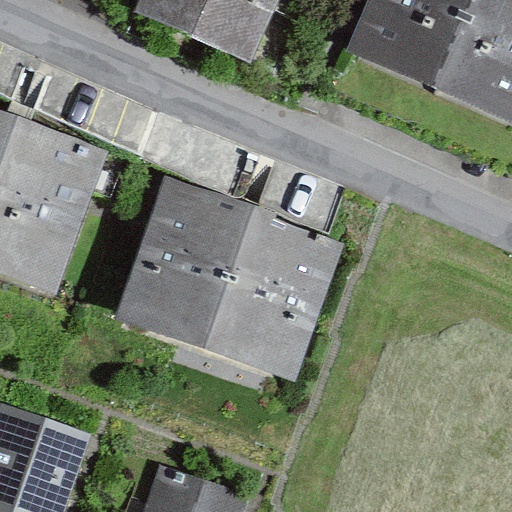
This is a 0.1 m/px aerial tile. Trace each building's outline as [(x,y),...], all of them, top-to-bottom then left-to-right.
[(133,0),(130,8),(233,60),(262,0),(133,0)] [(511,99),(511,0),(364,0),(340,59),(501,127),(511,99)] [(88,159),(0,122),(0,277),(32,291),(88,159)] [(322,251),(160,184),(105,315),(266,383),(322,251)] [(0,412),(0,511),(39,511),(70,444),(0,412)] [(157,476),(140,511),(228,511),(230,509),(157,476)]
